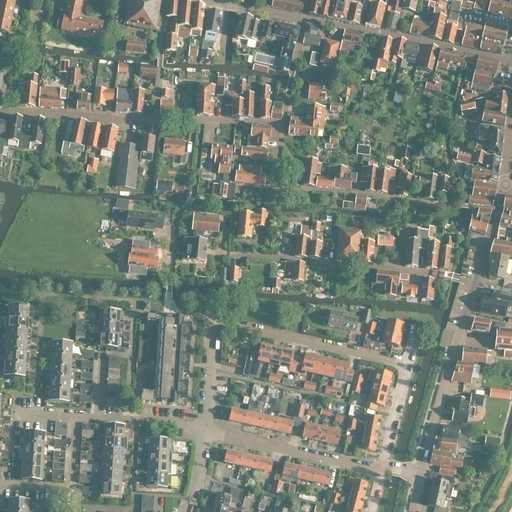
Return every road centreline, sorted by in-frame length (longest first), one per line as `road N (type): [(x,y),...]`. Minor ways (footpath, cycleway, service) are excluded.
road 1 (residential): [(220,253),(474,281)]
road 2 (residential): [(511,62),(304,17)]
road 3 (residential): [(420,473),(474,281)]
road 4 (residential): [(406,364),(212,320)]
road 5 (residential): [(378,471),(207,432)]
road 6 (residential): [(0,109),(154,118)]
road 7 (residential): [(0,484),(71,488),(77,412)]
road 8 (residential): [(207,432),(77,412)]
road 9 (residential): [(283,125),(154,118)]
